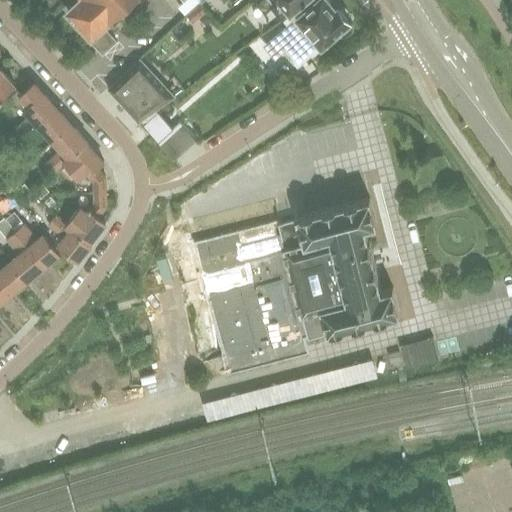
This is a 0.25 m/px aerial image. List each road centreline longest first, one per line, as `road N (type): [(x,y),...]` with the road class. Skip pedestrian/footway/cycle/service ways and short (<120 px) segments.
road 1 (unclassified): [(142,187),(182,176),(416,32)]
road 2 (residential): [(0,379),(78,303),(138,211),(142,187)]
road 3 (residential): [(142,187),(127,145),(0,7)]
road 4 (secondary): [(416,32),(511,159)]
road 5 (secondary): [(511,152),(434,20)]
